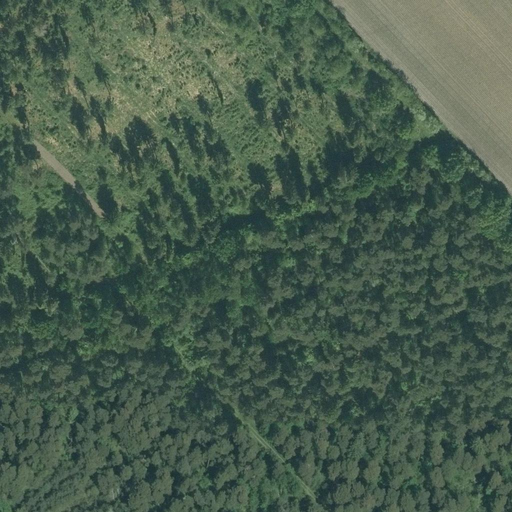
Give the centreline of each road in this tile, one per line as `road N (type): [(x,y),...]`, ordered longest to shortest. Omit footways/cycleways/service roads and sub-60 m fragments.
road 1 (track): [(0,116),(325,511)]
road 2 (track): [(0,323),(427,136)]
road 3 (track): [(301,0),(511,227)]
